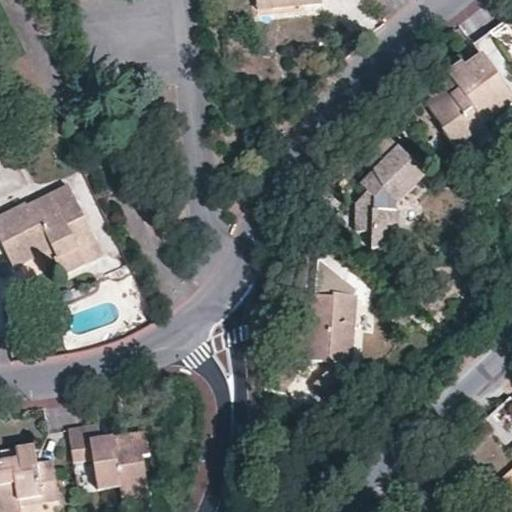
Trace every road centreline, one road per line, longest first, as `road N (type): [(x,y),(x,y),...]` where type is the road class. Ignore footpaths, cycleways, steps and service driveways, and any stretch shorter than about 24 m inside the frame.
road 1 (residential): [(438,0),(337,98),(297,150),(235,280)]
road 2 (residential): [(187,0),(235,280)]
road 3 (residential): [(340,511),(511,349)]
road 4 (residential): [(176,340),(89,373),(0,384)]
road 5 (residential): [(234,434),(241,370),(235,280)]
